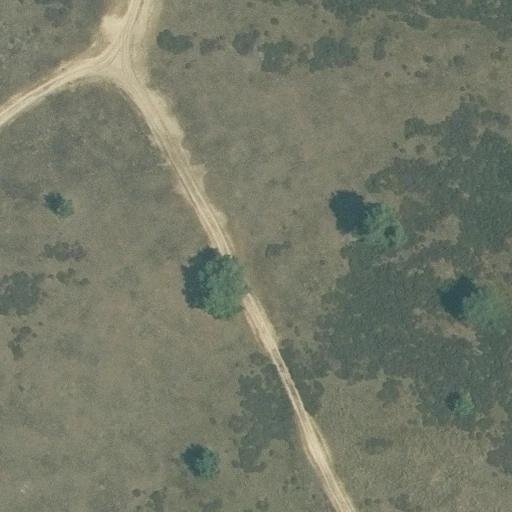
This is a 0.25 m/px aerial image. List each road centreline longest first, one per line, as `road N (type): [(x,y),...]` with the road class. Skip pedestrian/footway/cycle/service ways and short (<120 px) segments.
road 1 (unknown): [(134,0),(119,45),(341,511)]
road 2 (track): [(119,45),(86,72),(0,112)]
